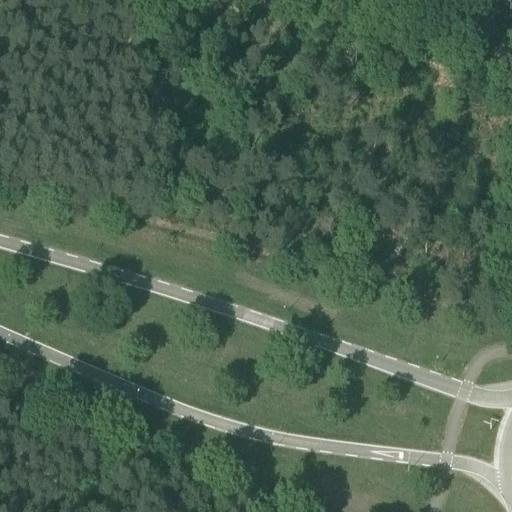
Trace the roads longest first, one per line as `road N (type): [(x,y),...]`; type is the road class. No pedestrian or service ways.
road 1 (primary): [(0,333),(234,429),(447,463),(511,490)]
road 2 (primary): [(511,401),(464,395),(0,242)]
